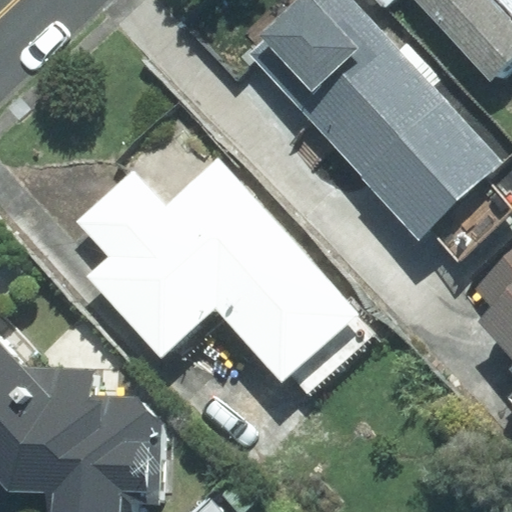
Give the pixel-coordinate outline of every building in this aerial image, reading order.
[(469,271),(511,231),(511,196),(496,179),(507,169),(354,0),(308,0),(251,51),(430,250),(441,240),(469,271)] [(511,0),(412,0),(495,89),(511,72),(511,0)] [(167,137),(70,222),(109,266),(94,279),(169,364),(230,310),(296,386),(369,322),(226,159),(204,178),(167,137)] [(499,311),(483,325),(511,355),(511,256),(478,289),(499,311)] [(32,374),(0,332),(0,485),(10,498),(60,500),(59,511),(135,511),(136,507),(170,509),(175,403),(101,400),(102,374),(32,374)] [(228,511),(216,499),(203,511),(228,511)]
